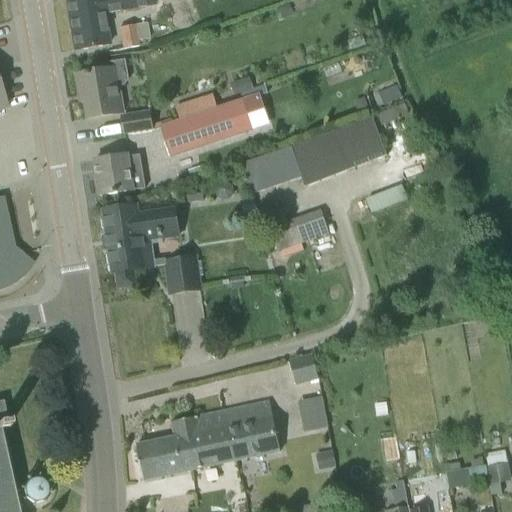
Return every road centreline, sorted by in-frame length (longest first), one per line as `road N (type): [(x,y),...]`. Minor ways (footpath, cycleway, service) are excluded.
road 1 (secondary): [(84,307),(29,0)]
road 2 (secondary): [(103,511),(104,446),(84,307)]
